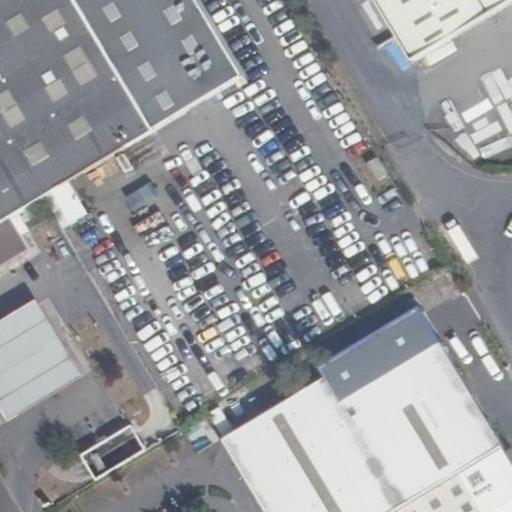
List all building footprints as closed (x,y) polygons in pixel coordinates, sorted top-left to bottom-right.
[(77,0),(0,0),(0,265),(31,248),(12,218),(46,197),(65,227),(90,212),(72,181),(156,130),(77,0)] [(77,0),(156,130),(246,76),(200,0),(77,0)] [(511,0),(378,0),(418,66),(511,10),(511,0)] [(388,174),(379,157),(368,163),(378,180),(388,174)] [(39,299),(0,322),(0,398),(13,420),(87,375),(39,299)] [(329,377),(225,440),(268,511),(394,511),(505,445),(444,342),(343,402),(329,377)] [(511,511),(511,456),(505,445),(394,511),(511,511)]
